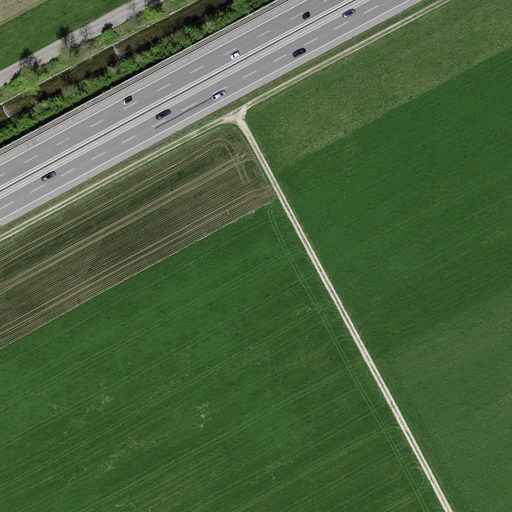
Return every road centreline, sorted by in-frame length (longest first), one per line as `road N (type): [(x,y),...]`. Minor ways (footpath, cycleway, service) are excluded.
road 1 (track): [(0,238),(445,0)]
road 2 (track): [(448,511),(235,111)]
road 3 (motorway): [(0,208),(388,0)]
road 4 (motorway): [(326,0),(0,175)]
road 5 (unclassified): [(0,79),(150,0)]
